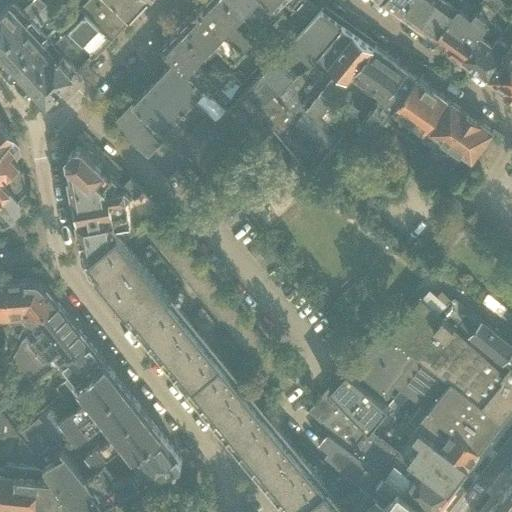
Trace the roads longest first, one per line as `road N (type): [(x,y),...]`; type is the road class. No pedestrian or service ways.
road 1 (unclassified): [(321,367),(193,216),(75,103)]
road 2 (residential): [(56,257),(227,477),(228,511)]
road 3 (unclassified): [(348,0),(511,120)]
road 4 (unclassified): [(75,103),(173,0)]
road 5 (residential): [(46,134),(39,153),(56,257)]
